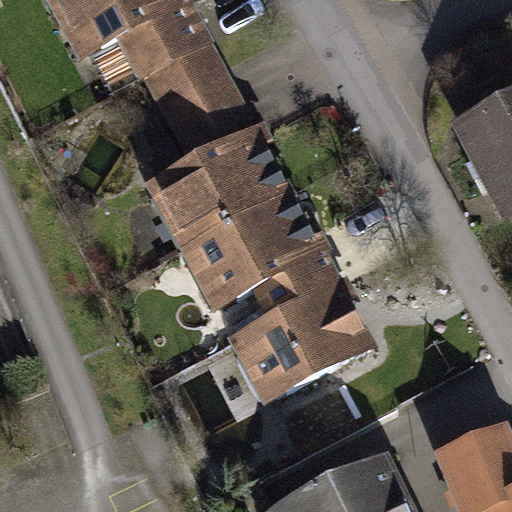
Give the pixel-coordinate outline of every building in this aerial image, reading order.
[(148,78),(208,46),(182,0),(56,0),(89,60),(127,39),(148,78)] [(148,78),(162,105),(222,73),(208,46),(148,78)] [(162,105),(196,166),(255,135),(222,73),(162,105)] [(511,107),(463,133),(508,218),(511,216),(511,107)] [(191,248),(288,197),(255,135),(196,166),(185,172),(158,187),(191,248)] [(288,197),(191,248),(224,311),(262,291),(278,321),(338,289),(288,197)] [(371,351),(338,289),(278,321),(240,341),(273,402),(371,351)] [(511,511),(511,454),(505,436),(442,461),(462,511),(511,511)] [(405,511),(382,465),(285,511),(405,511)]
